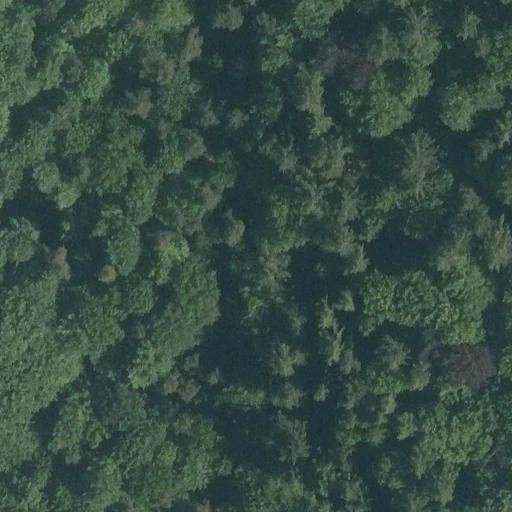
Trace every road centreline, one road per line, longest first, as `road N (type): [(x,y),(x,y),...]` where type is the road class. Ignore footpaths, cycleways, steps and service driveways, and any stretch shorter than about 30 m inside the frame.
road 1 (track): [(511,490),(348,0)]
road 2 (track): [(259,511),(243,399),(247,231),(274,0)]
